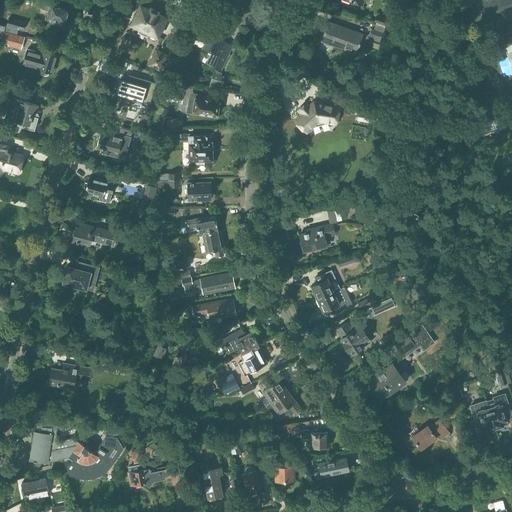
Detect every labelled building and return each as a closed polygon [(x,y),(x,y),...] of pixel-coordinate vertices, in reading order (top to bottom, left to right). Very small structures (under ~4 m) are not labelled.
[(511,0),(481,0),(487,19),(502,14),(502,16),(510,13),(509,11),(511,10),(511,0)] [(69,9),(50,4),(43,2),(41,8),(48,10),(46,18),(49,19),(48,21),(62,25),(63,22),(65,23),(69,9)] [(134,26),(158,37),(167,18),(159,14),(154,11),(153,12),(142,6),(136,20),(134,26)] [(388,20),(386,19),(377,15),(374,22),(386,26),(388,20)] [(0,23),(0,30),(2,31),(3,31),(5,32),(17,35),(17,33),(18,29),(23,31),(25,22),(8,17),(6,25),(0,23)] [(363,34),(327,22),(321,40),(357,53),(363,34)] [(211,52),(206,63),(210,65),(221,70),(233,45),(198,29),(195,36),(205,40),(202,47),(211,52)] [(383,32),(372,29),(368,39),(380,43),(383,32)] [(3,31),(0,42),(0,43),(2,44),(2,43),(8,44),(8,45),(21,48),(24,37),(17,35),(5,32),(3,31)] [(511,32),(502,35),(503,37),(505,44),(504,45),(509,60),(511,68),(511,70),(511,32)] [(148,66),(161,71),(169,54),(156,48),(148,66)] [(41,69),(40,72),(42,74),(45,75),(48,74),(49,72),(51,72),(56,54),(39,49),(38,55),(26,52),(22,65),(35,68),(41,69)] [(221,90),(225,76),(213,72),(209,87),(221,90)] [(120,78),(115,94),(123,96),(121,102),(132,106),(134,100),(135,99),(151,104),(157,82),(129,74),(127,80),(120,78)] [(0,81),(0,94),(8,97),(11,85),(0,81)] [(192,111),(192,112),(217,116),(220,100),(195,96),(195,97),(194,97),(192,111)] [(23,123),(22,124),(22,127),(34,131),(38,117),(35,116),(38,105),(11,97),(5,118),(23,123)] [(296,124),(302,131),(304,129),(306,132),(314,124),(316,126),(324,124),(325,121),(336,123),(339,108),(314,103),(309,107),(306,103),(299,110),(302,114),(295,120),(298,123),(296,124)] [(359,110),(357,119),(373,122),(375,113),(359,110)] [(178,118),(167,118),(167,127),(179,127),(178,118)] [(101,131),(97,146),(104,147),(103,153),(125,159),(130,139),(133,130),(121,127),(119,133),(110,130),(109,133),(101,131)] [(178,134),(178,140),(188,141),(188,150),(212,149),(212,138),(210,138),(209,134),(189,135),(189,133),(179,134),(179,128),(167,128),(167,134),(178,134)] [(0,170),(1,171),(2,168),(18,173),(23,155),(7,151),(8,146),(0,143),(0,170)] [(189,161),(190,162),(189,162),(189,164),(213,163),(212,149),(188,150),(189,161)] [(88,178),(84,195),(91,197),(91,195),(93,196),(94,194),(98,195),(97,197),(97,199),(110,203),(112,192),(115,182),(94,177),(94,180),(88,178)] [(138,182),(145,183),(141,198),(158,202),(158,187),(157,187),(157,179),(157,180),(156,180),(156,181),(153,180),(153,182),(151,182),(152,180),(139,177),(138,182)] [(180,187),(180,178),(157,179),(157,187),(158,187),(180,187)] [(210,182),(196,183),(188,183),(188,199),(210,199),(210,198),(212,197),(213,194),(212,192),(210,192),(210,182)] [(362,210),(360,203),(353,204),(355,212),(362,210)] [(311,229),(311,231),(300,234),(303,251),(328,245),(326,237),(336,235),(333,221),(344,219),(341,206),(327,209),(331,224),(311,229)] [(172,216),(172,208),(160,208),(160,216),(172,216)] [(189,229),(196,227),(197,227),(198,234),(217,230),(218,230),(215,216),(205,218),(205,217),(185,221),(186,225),(188,225),(189,229)] [(133,225),(121,221),(118,234),(130,237),(133,225)] [(90,244),(91,244),(92,240),(113,246),(116,232),(80,223),(78,227),(76,227),(72,241),(90,245),(90,244)] [(206,252),(214,250),(215,257),(223,255),(221,244),(220,244),(217,230),(198,234),(199,235),(202,234),(206,252)] [(354,255),(337,261),(340,267),(356,262),(354,255)] [(188,259),(172,262),(174,270),(190,267),(188,259)] [(68,266),(67,268),(65,267),(63,274),(65,274),(65,276),(64,277),(63,279),(64,281),(63,283),(74,286),(73,289),(81,291),(82,288),(93,290),(99,267),(77,261),(76,268),(68,266)] [(311,285),(317,298),(334,290),(339,287),(331,269),(315,277),(317,282),(311,285)] [(190,293),(198,292),(202,289),(203,293),(235,287),(232,273),(200,279),(200,278),(197,279),(192,281),(191,277),(181,278),(182,279),(172,281),(174,288),(183,286),(184,286),(185,293),(190,293)] [(340,288),(339,287),(334,290),(317,298),(323,311),(329,308),(332,314),(344,308),(343,308),(352,304),(344,286),(340,288)] [(361,310),(376,303),(372,296),(357,303),(361,310)] [(391,297),(369,308),(372,314),(373,316),(395,306),(391,297)] [(191,307),(193,316),(207,313),(208,318),(232,313),(231,309),(235,308),(233,299),(191,307)] [(340,334),(335,338),(348,357),(365,346),(363,343),(371,337),(360,321),(351,327),(347,322),(337,329),(340,334)] [(381,398),(404,382),(396,370),(403,365),(400,360),(420,346),(423,351),(435,342),(422,324),(394,343),(401,354),(392,360),(393,362),(369,380),(381,398)] [(216,334),(226,331),(225,325),(214,328),(216,334)] [(239,348),(242,353),(239,354),(240,355),(259,347),(260,346),(252,332),(245,336),(242,329),(221,340),(224,345),(223,345),(225,348),(226,348),(229,353),(239,348)] [(158,345),(153,356),(161,360),(167,349),(158,345)] [(240,355),(242,360),(238,363),(244,375),(267,363),(259,347),(240,355)] [(127,362),(109,359),(107,370),(125,373),(127,362)] [(58,388),(66,389),(66,391),(72,392),(73,388),(74,388),(76,379),(89,381),(92,369),(73,365),(72,371),(52,368),(49,383),(59,385),(58,388)] [(219,385),(222,392),(226,390),(228,394),(238,388),(237,385),(238,384),(232,373),(221,379),(222,383),(219,385)] [(498,374),(501,385),(507,383),(504,373),(498,374)] [(459,396),(466,394),(460,376),(453,378),(459,396)] [(263,400),(266,404),(271,401),(287,389),(279,378),(272,383),(268,378),(259,384),(267,396),(263,400)] [(252,382),(240,388),(243,394),(255,388),(252,382)] [(271,401),(266,404),(265,405),(270,411),(269,409),(274,406),(282,417),(291,411),(293,413),(300,407),(295,400),(287,389),(271,401)] [(489,407),(496,428),(504,425),(503,423),(507,422),(507,419),(511,418),(510,416),(511,415),(504,393),(492,397),(492,398),(487,400),(489,407)] [(496,428),(489,407),(487,400),(470,405),(473,416),(478,414),(483,430),(487,429),(487,431),(496,428)] [(429,426),(429,425),(412,437),(420,448),(440,434),(442,437),(449,432),(439,418),(429,426)] [(229,433),(241,430),(239,423),(227,425),(229,433)] [(310,438),(310,446),(309,446),(309,448),(328,448),(328,432),(325,432),(325,429),(299,430),(299,429),(298,423),(286,425),(287,433),(295,431),(295,434),(301,434),(301,439),(310,438)] [(281,440),(288,438),(285,426),(279,427),(281,440)] [(34,431),(30,460),(34,460),(34,461),(36,461),(36,463),(36,464),(36,465),(37,465),(38,466),(39,466),(40,465),(40,464),(41,463),(41,462),(48,463),(48,462),(58,460),(63,459),(69,463),(75,454),(77,455),(81,450),(82,451),(85,446),(72,438),(56,441),(58,435),(34,431)] [(67,465),(64,470),(70,474),(77,477),(85,479),(93,478),(100,476),(107,472),(112,465),(123,448),(117,437),(106,435),(97,448),(98,449),(95,453),(91,450),(93,446),(88,442),(85,446),(82,451),(81,450),(77,455),(75,454),(69,463),(68,465),(67,465)] [(239,436),(226,438),(230,454),(247,450),(239,436)] [(319,463),(321,475),(332,473),(332,475),(341,473),(341,471),(349,469),(346,458),(319,463)] [(153,461),(141,464),(145,483),(150,486),(153,481),(166,478),(166,476),(174,475),(173,466),(168,467),(168,468),(167,468),(167,465),(154,468),(153,461)] [(129,471),(129,472),(128,472),(131,485),(145,483),(141,464),(140,464),(141,467),(136,468),(136,470),(133,471),(133,470),(129,471)] [(276,480),(294,479),(293,465),(276,465),(276,480)] [(222,474),(220,466),(203,470),(209,498),(222,495),(218,474),(222,474)] [(245,478),(248,490),(249,489),(251,494),(257,493),(255,488),(261,486),(256,469),(243,473),(236,475),(238,480),(245,478)] [(22,483),(24,495),(28,494),(29,498),(43,495),(49,494),(46,478),(40,479),(22,483)]
